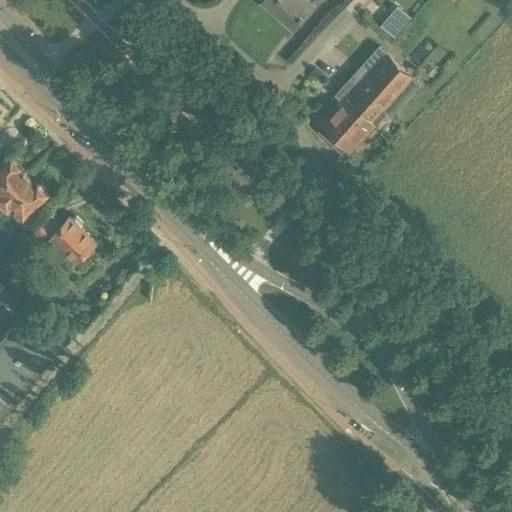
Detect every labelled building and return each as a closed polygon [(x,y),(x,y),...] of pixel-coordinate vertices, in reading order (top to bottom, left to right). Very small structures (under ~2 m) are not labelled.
[(292,28),(312,5),(306,0),(261,0),(261,1),(292,28)] [(396,3),(388,13),(402,25),(410,15),(396,3)] [(389,114),(419,81),(378,45),(347,79),(372,101),(374,99),(386,111),(385,112),(389,114)] [(372,101),(347,79),(338,89),(342,93),(317,121),(334,136),(329,141),(341,151),(345,146),(349,151),(385,111),(385,112),(386,111),(374,99),(372,101)] [(0,201),(28,173),(21,166),(21,160),(16,155),(10,156),(7,153),(0,160),(0,201)] [(0,201),(0,219),(12,207),(22,217),(47,192),(47,187),(42,182),(37,182),(28,173),(0,201)] [(38,224),(23,239),(0,266),(0,272),(7,279),(39,244),(66,270),(94,241),(95,240),(82,227),(83,222),(77,216),(72,217),(69,214),(48,234),(38,224)] [(0,413),(56,348),(18,316),(0,337),(0,413)]
